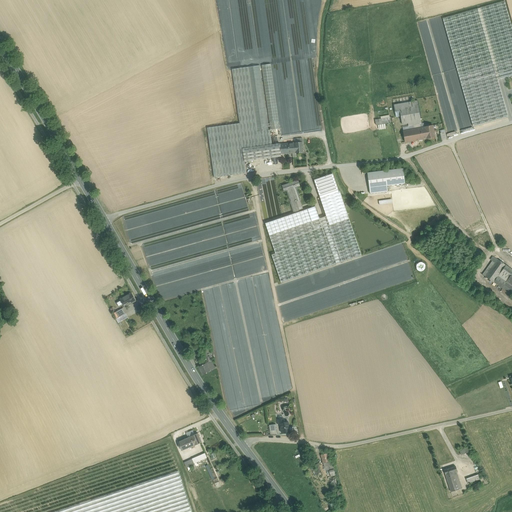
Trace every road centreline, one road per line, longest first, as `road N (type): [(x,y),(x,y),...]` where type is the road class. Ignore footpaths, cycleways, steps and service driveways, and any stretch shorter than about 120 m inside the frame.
road 1 (track): [(511,121),(399,157),(248,176),(103,218)]
road 2 (primary): [(80,179),(241,442)]
road 3 (unclassified): [(241,442),(333,448),(511,409)]
road 4 (primary): [(0,46),(80,179)]
